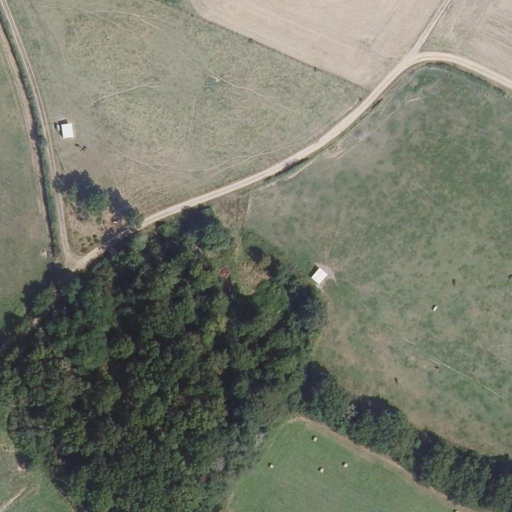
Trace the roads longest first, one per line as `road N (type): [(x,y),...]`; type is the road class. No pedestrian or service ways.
road 1 (track): [(447,0),(412,54),(342,122),(287,162),(102,246),(0,362)]
road 2 (track): [(0,18),(43,111),(72,277)]
